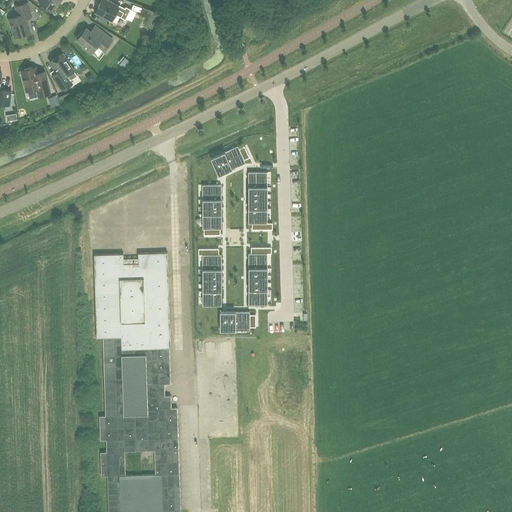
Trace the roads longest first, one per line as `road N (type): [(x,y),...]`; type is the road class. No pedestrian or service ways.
road 1 (unclassified): [(0,212),(271,84)]
road 2 (residential): [(271,84),(282,116),(285,318)]
road 3 (unclassified): [(271,84),(432,0)]
